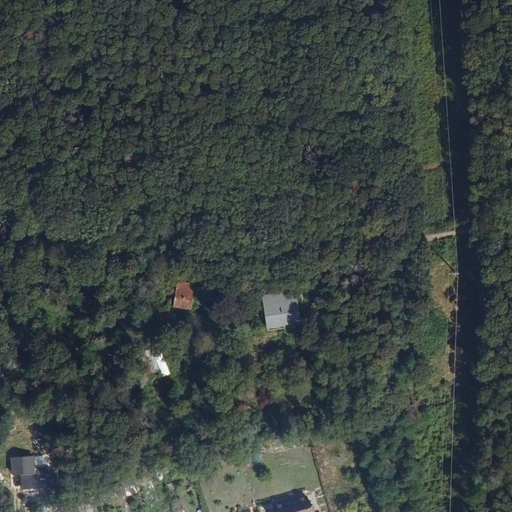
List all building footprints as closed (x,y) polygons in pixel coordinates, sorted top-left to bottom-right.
[(201,292),(201,285),(177,282),(174,306),(191,309),(194,291),(201,292)] [(267,325),(300,320),(295,291),(262,296),(267,325)] [(301,325),(300,320),(267,325),(267,330),(301,325)] [(148,365),(146,355),(135,357),(137,367),(148,365)] [(199,423),(198,408),(187,409),(188,423),(199,423)] [(92,451),(90,442),(81,444),(78,445),(80,454),(92,451)] [(29,470),(26,458),(18,461),(21,472),(29,470)] [(37,476),(21,477),(22,488),(57,486),(56,474),(48,474),(47,468),(37,468),(37,476)] [(115,497),(113,491),(101,494),(102,500),(115,497)] [(96,505),(93,493),(81,496),(84,508),(96,505)] [(310,511),(306,496),(274,506),(275,511),(310,511)]
